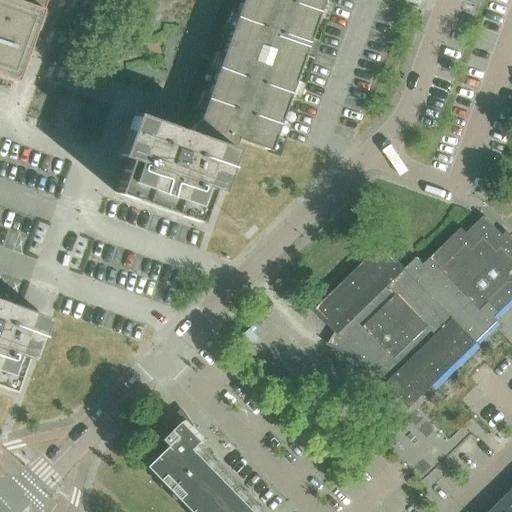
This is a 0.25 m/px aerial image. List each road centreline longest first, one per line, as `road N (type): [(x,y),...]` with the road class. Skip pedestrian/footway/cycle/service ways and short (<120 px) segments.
road 1 (residential): [(164,354),(404,118),(448,0)]
road 2 (residential): [(6,511),(164,354)]
road 3 (residential): [(164,354),(312,511)]
